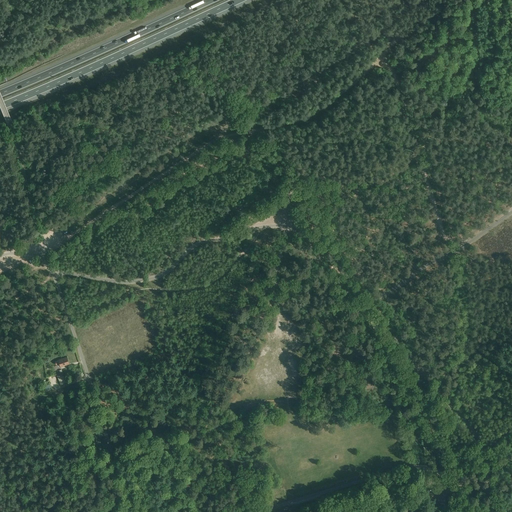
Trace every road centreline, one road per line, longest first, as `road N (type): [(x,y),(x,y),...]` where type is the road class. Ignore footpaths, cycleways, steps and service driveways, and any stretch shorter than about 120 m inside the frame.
road 1 (unclassified): [(363,304),(325,243),(286,227),(204,240),(145,279),(54,273)]
road 2 (motorway): [(0,106),(238,0)]
road 3 (unclassified): [(54,273),(108,447),(144,511)]
road 4 (unclassified): [(255,511),(413,466),(488,486)]
road 5 (motorway): [(210,0),(0,93)]
road 6 (unclassified): [(488,486),(471,430),(363,304)]
road 7 (track): [(465,494),(363,304)]
road 8 (unclassified): [(511,212),(363,304)]
road 9 (unclassified): [(42,258),(0,97)]
